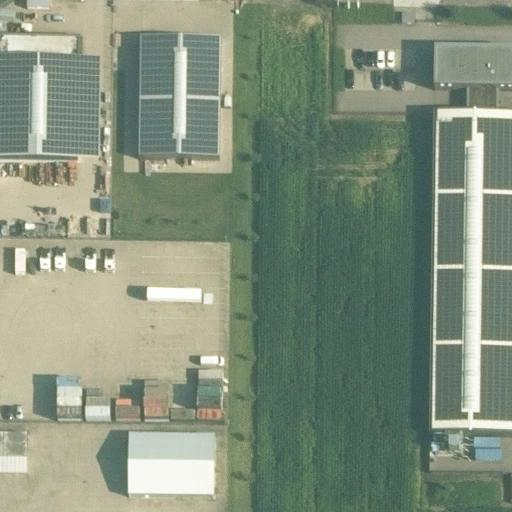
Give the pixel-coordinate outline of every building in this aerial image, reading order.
[(144,162),(221,162),(221,42),(144,42),(144,162)] [(511,53),(434,53),(434,93),(511,93),(511,53)] [(0,59),(0,160),(99,163),(101,61),(0,59)] [(131,98),(132,151),(144,151),(143,98),(131,98)] [(511,116),(435,115),(428,434),(511,435),(511,116)] [(153,382),(153,407),(206,407),(206,382),(153,382)] [(32,473),(33,434),(0,434),(0,457),(4,458),(4,473),(32,473)] [(214,440),(129,439),(128,499),(214,500),(214,440)]
